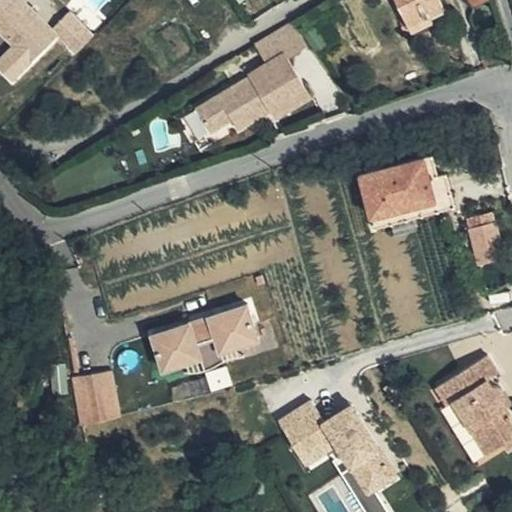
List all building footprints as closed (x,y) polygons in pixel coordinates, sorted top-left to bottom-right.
[(32,0),(0,0),(0,23),(16,39),(0,55),(0,64),(17,81),(60,37),(79,56),(99,35),(72,9),(57,24),(32,0)] [(437,0),(396,0),(412,33),(433,23),(431,16),(442,10),(437,0)] [(293,21),(256,45),(267,62),(248,72),(250,75),(197,107),(211,130),(232,119),(238,128),(271,110),(275,117),(311,96),(288,58),(308,45),(293,21)] [(509,57),(500,25),(476,31),(486,63),(509,57)] [(432,156),(424,157),(430,178),(437,176),(432,156)] [(361,174),(373,216),(452,195),(446,174),(437,176),(430,178),(424,157),(361,174)] [(452,195),(373,216),(376,227),(455,207),(452,195)] [(468,228),(496,221),(493,210),(465,219),(468,228)] [(505,257),(496,221),(468,228),(478,264),(505,257)] [(247,304),(209,316),(215,335),(215,336),(220,351),(258,339),(247,304)] [(209,316),(190,322),(196,341),(215,335),(209,316)] [(190,322),(152,334),(163,369),(201,357),(196,342),(196,341),(190,322)] [(215,336),(196,342),(201,357),(205,371),(223,360),(220,351),(215,336)] [(511,444),(511,416),(506,407),(501,400),(504,396),(504,388),(499,383),(492,385),(488,377),(499,371),(488,353),(438,385),(448,403),(455,399),(487,452),(504,442),(507,448),(511,444)] [(111,371),(72,378),(81,426),(122,415),(111,371)] [(501,400),(506,407),(511,403),(511,399),(508,393),(504,396),(501,400)] [(399,470),(355,400),(328,417),(314,394),(281,415),(310,460),(341,441),(370,488),(399,470)] [(251,472),(247,471),(248,492),(265,491),(265,471),(251,471),(251,472)]
